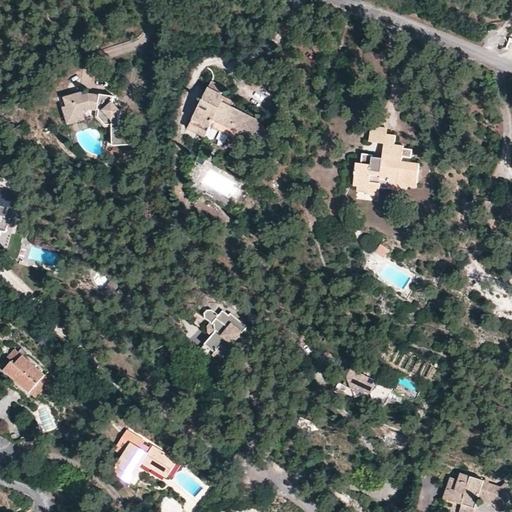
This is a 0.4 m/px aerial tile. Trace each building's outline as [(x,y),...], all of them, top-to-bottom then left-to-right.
[(374,31),(366,28),(363,35),(371,38),(374,31)] [(327,52),(322,42),(312,47),(317,58),(327,52)] [(218,99),(220,95),(223,88),(211,82),(188,129),(204,137),(209,127),(213,121),(240,134),(250,149),(267,138),(255,118),(230,106),(218,99)] [(90,109),(96,110),(103,110),(111,120),(111,128),(112,146),(129,145),(128,127),(119,127),(118,116),(117,115),(121,113),(112,102),(112,96),(99,95),(99,96),(89,94),(83,95),(81,92),(64,97),(66,106),(62,107),(68,124),(84,119),(82,111),(90,109)] [(232,101),(220,95),(218,99),(230,106),(232,101)] [(103,110),(96,110),(95,117),(104,128),(111,128),(111,120),(103,110)] [(213,121),(209,127),(237,141),(245,152),(250,149),(240,134),(213,121)] [(368,142),(383,144),(383,143),(394,145),(395,135),(386,134),(387,129),(371,126),(368,142)] [(383,143),(383,144),(381,159),(373,157),(372,155),(362,154),(361,164),(356,163),(353,186),(357,187),(368,188),(369,183),(379,184),(379,188),(388,189),(389,185),(398,186),(398,184),(407,185),(408,182),(416,183),(419,164),(401,161),(402,157),(410,158),(411,149),(403,148),(403,146),(394,145),(383,143)] [(205,159),(198,155),(194,162),(202,167),(205,159)] [(368,188),(357,187),(357,192),(367,193),(367,195),(377,197),(379,188),(379,184),(369,183),(368,188)] [(0,245),(7,247),(13,223),(20,225),(22,215),(13,212),(14,209),(0,205),(0,245)] [(361,244),(372,251),(378,242),(367,235),(361,244)] [(374,253),(383,260),(390,251),(381,244),(374,253)] [(204,319),(209,323),(213,325),(214,332),(211,336),(200,349),(211,357),(212,355),(220,345),(230,352),(239,352),(243,346),(242,338),(239,336),(246,326),(230,314),(228,315),(222,311),(218,315),(211,309),(206,310),(204,314),(204,319)] [(343,347),(327,339),(321,352),(337,360),(343,347)] [(235,357),(239,352),(230,352),(220,345),(212,355),(216,358),(235,357)] [(28,392),(43,375),(13,349),(6,358),(11,362),(4,371),(12,379),(9,383),(32,403),(36,398),(28,392)] [(393,354),(389,368),(436,381),(440,366),(393,354)] [(389,390),(370,380),(372,377),(352,367),(351,371),(353,372),(351,377),(346,375),(342,383),(351,387),(354,396),(362,392),(383,402),(389,390)] [(50,381),(43,375),(28,392),(36,398),(50,381)] [(309,429),(313,421),(299,416),(296,424),(309,429)] [(142,464),(151,469),(153,466),(167,475),(176,461),(152,447),(147,453),(131,443),(113,473),(130,484),(142,464)] [(153,466),(151,469),(165,478),(167,475),(153,466)] [(450,478),(447,488),(454,490),(451,501),(461,504),(474,508),(477,500),(492,504),(498,510),(511,497),(511,490),(505,483),(499,487),(487,483),(487,482),(460,474),(458,480),(450,478)] [(454,490),(447,488),(443,499),(451,501),(454,490)]
